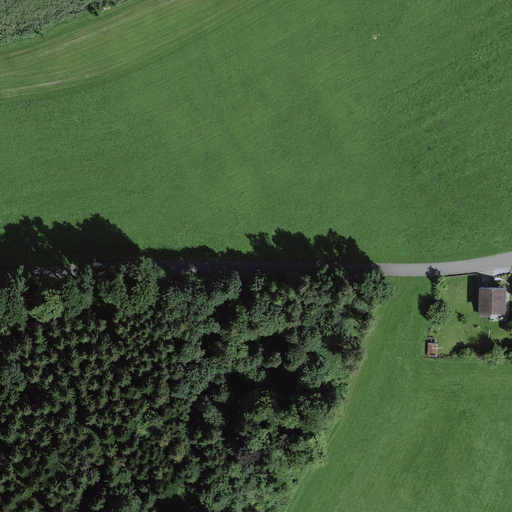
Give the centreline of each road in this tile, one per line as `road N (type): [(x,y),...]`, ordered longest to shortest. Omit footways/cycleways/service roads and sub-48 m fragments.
road 1 (tertiary): [(0,276),(211,266),(412,269),(511,258)]
road 2 (track): [(66,511),(262,266)]
